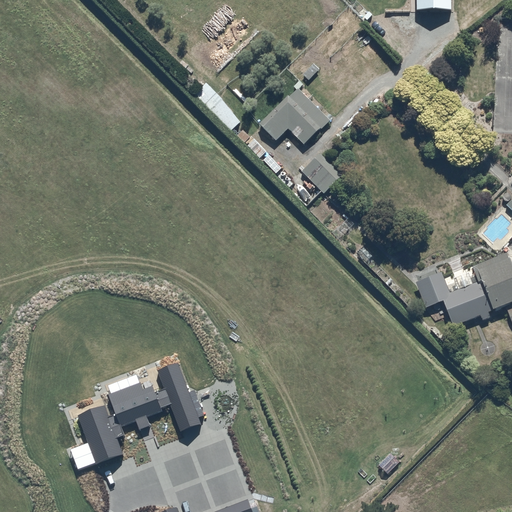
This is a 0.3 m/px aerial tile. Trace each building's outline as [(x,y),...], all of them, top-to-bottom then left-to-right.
[(451,12),(451,0),(415,0),(416,12),(451,12)] [(231,130),(241,120),(205,86),(196,96),(231,130)] [(261,125),(277,141),(289,130),(304,145),(328,121),(298,90),(261,125)] [(244,132),(236,139),(245,147),(252,140),(244,132)] [(255,140),(247,147),(261,162),(268,154),(255,140)] [(325,193),(342,175),(322,156),(305,174),(325,193)] [(511,322),(511,267),(507,255),(474,270),(480,281),(451,294),(442,274),(418,285),(428,309),(443,302),(455,329),(505,307),(511,322)] [(141,431),(150,428),(146,418),(161,412),(160,409),(172,405),(182,432),(201,425),(199,419),(205,417),(195,391),(189,394),(178,365),(159,372),(165,390),(154,394),(152,388),(143,391),(140,384),(109,395),(117,415),(110,417),(106,407),(79,417),(97,465),(124,456),(118,440),(126,437),(122,427),(137,421),(141,431)] [(251,511),(248,502),(220,511),(177,511),(177,509),(167,511),(251,511)]
